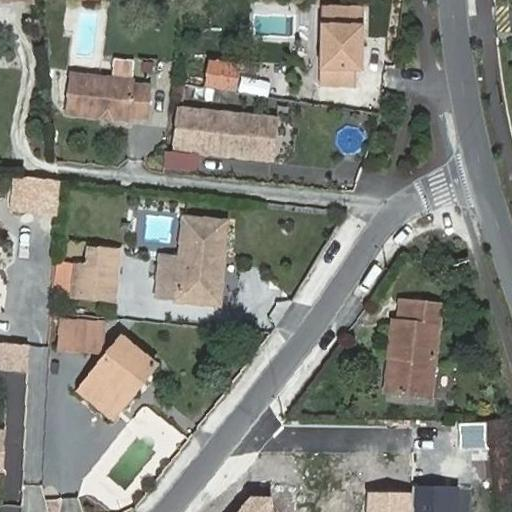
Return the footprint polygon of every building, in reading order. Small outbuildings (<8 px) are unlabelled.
[(324,19),(321,89),(349,90),(349,72),(363,73),(365,21),(324,19)] [(239,69),(209,64),(205,89),(235,93),(239,69)] [(153,75),(72,69),(68,111),(125,116),(126,110),(150,111),(153,75)] [(188,144),(268,151),(269,113),(179,106),(178,134),(188,135),(188,144)] [(333,180),(334,169),(307,167),(306,178),(333,180)] [(55,214),(58,179),(15,175),(12,210),(55,214)] [(182,218),(176,298),(218,303),(225,222),(182,218)] [(115,299),(117,251),(89,250),(88,268),(57,266),(56,296),(115,299)] [(394,317),(393,355),(403,356),(401,387),(403,387),(441,389),(442,297),(403,296),(402,317),(394,317)] [(95,323),(69,320),(66,348),(92,351),(95,323)] [(139,378),(145,383),(160,365),(129,336),(94,377),(119,401),(139,378)] [(26,368),(28,343),(0,341),(0,361),(2,362),(1,367),(26,368)] [(403,356),(393,355),(392,386),(401,387),(403,356)] [(114,419),(145,383),(139,378),(119,401),(94,377),(82,390),(114,419)] [(0,463),(9,464),(11,430),(0,428),(0,463)] [(412,494),(369,494),(368,511),(472,511),(473,486),(412,485),(412,494)] [(271,511),(271,498),(248,498),(236,511),(271,511)]
